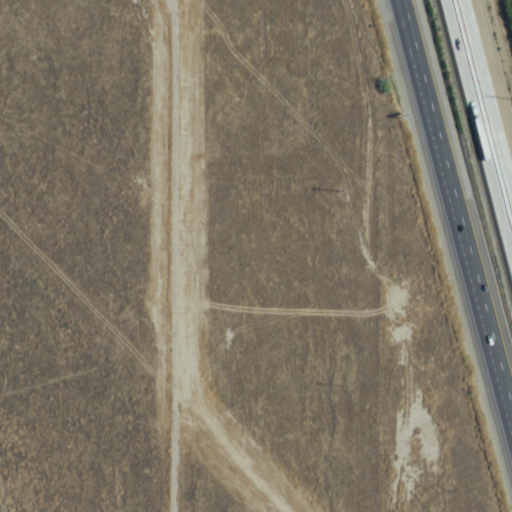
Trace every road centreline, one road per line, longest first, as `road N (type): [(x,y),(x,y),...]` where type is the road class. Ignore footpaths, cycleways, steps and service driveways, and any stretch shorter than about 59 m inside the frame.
road 1 (residential): [(339,511),(324,118),(277,0)]
road 2 (residential): [(187,511),(195,0)]
road 3 (motorway): [(422,93),(511,436)]
road 4 (motorway): [(511,237),(451,0)]
